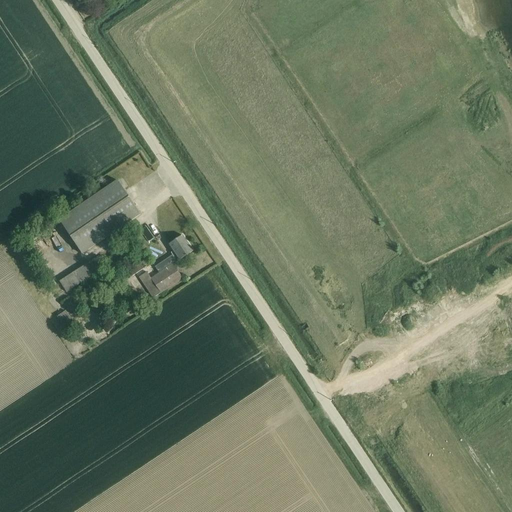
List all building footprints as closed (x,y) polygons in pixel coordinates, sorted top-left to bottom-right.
[(118,181),(59,221),(82,254),(141,215),(118,181)] [(143,225),(135,230),(143,244),(152,238),(143,225)] [(147,273),(139,278),(153,299),(183,279),(174,264),(193,252),(182,236),(169,245),(173,252),(171,253),(172,256),(155,267),(159,273),(151,279),(147,273)] [(99,257),(60,282),(67,293),(107,267),(99,257)] [(139,261),(126,270),(132,277),(144,268),(139,261)] [(67,311),(57,317),(66,331),(76,324),(67,311)]
